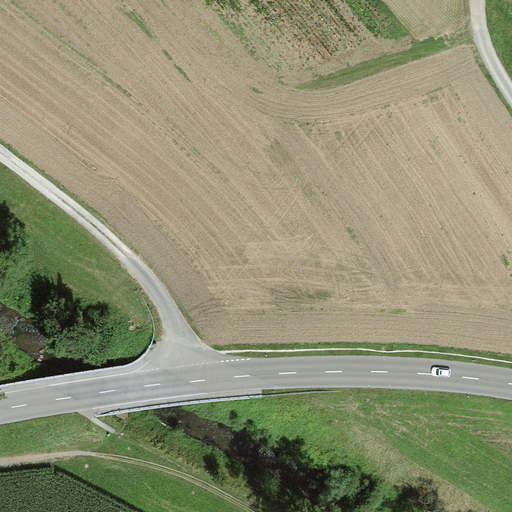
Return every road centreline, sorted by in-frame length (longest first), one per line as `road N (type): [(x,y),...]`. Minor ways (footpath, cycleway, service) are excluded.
road 1 (tertiary): [(37,399),(180,373),(329,366),(511,386)]
road 2 (track): [(180,373),(175,331),(123,253),(0,151)]
